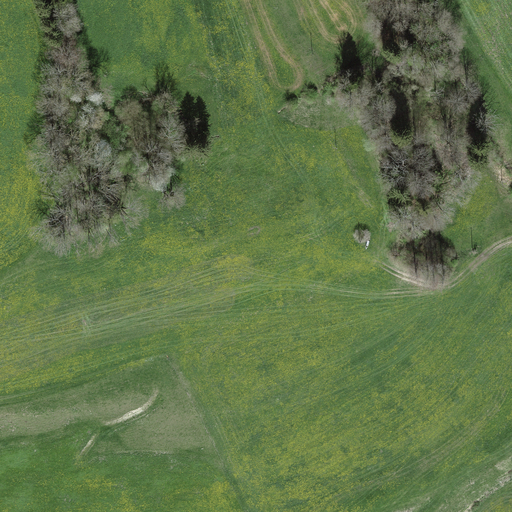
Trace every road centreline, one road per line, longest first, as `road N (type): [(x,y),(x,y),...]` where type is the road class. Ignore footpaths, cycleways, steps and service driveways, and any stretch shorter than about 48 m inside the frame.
road 1 (track): [(511,239),(449,283),(424,283),(388,267)]
road 2 (track): [(0,402),(135,366)]
